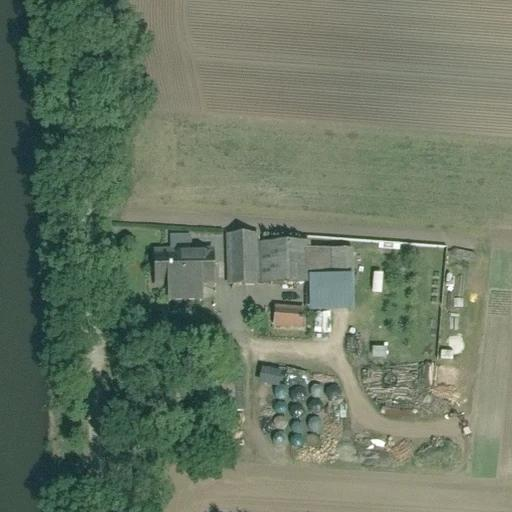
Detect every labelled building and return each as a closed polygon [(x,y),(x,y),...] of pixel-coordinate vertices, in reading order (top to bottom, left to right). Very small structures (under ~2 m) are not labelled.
[(256,236),(228,237),(230,285),(258,284),(257,247),(256,236)] [(191,238),(171,238),(171,252),(192,251),(191,238)] [(303,253),(303,246),(257,247),(258,284),(304,283),(303,253)] [(332,282),(331,252),(303,253),(304,283),(332,282)] [(353,252),(331,252),(332,282),(353,282),(353,252)] [(213,253),(158,255),(159,285),(169,285),(170,303),(201,302),(200,284),(214,283),(213,253)] [(304,311),(276,309),(275,329),(303,331),(304,311)] [(224,367),(202,368),(203,411),(225,410),(224,367)] [(318,466),(318,447),(304,447),(304,466),(318,466)]
